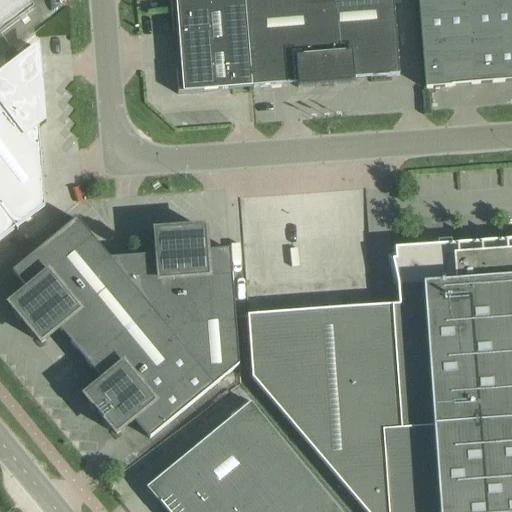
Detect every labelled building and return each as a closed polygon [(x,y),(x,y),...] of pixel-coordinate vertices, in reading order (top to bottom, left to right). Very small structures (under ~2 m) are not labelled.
[(0,0),(0,34),(17,21),(34,10),(26,0),(0,0)] [(245,0),(170,0),(171,12),(246,6),(245,0)] [(245,0),(246,6),(253,88),(298,85),(298,89),(355,84),(354,80),(400,77),(393,0),(245,0)] [(511,0),(418,0),(420,9),(511,1),(511,0)] [(511,1),(420,9),(426,90),(451,88),(451,87),(511,82),(511,1)] [(253,88),(246,6),(171,12),(173,34),(178,33),(181,72),(176,73),(178,95),(218,92),(218,91),(253,88)] [(0,240),(44,207),(38,125),(43,121),(37,49),(0,77),(0,240)] [(239,366),(236,331),(230,251),(207,253),(205,230),(156,234),(157,257),(110,260),(77,220),(12,273),(28,292),(10,306),(41,344),(59,330),(103,383),(85,398),(117,436),(134,421),(150,440),(239,366)] [(252,380),(364,511),(511,511),(511,241),(456,245),(456,249),(453,249),(452,240),(438,241),(438,250),(406,252),(406,249),(395,250),(396,260),(392,261),(397,286),(399,307),(248,318),(252,380)] [(339,511),(251,404),(189,455),(174,468),(186,483),(165,500),(174,511),(339,511)]
